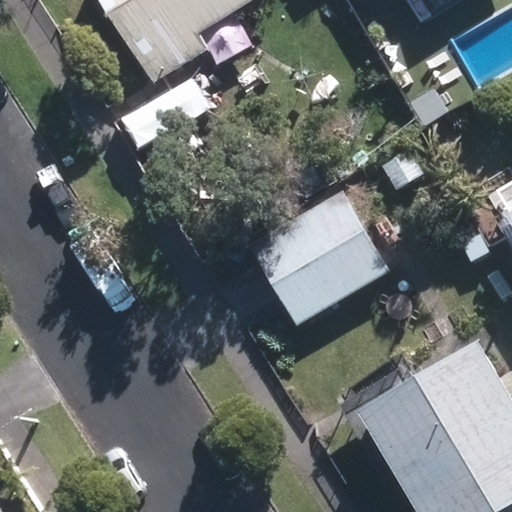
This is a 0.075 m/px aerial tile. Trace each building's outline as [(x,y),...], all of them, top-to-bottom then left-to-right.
[(243,0),(135,0),(160,45),(243,0)] [(332,0),(306,0),(276,23),(301,56),(348,20),(332,0)] [(357,0),(369,19),(400,0),(357,0)] [(294,322),(384,269),(339,191),(248,244),(294,322)] [(511,209),(501,216),(511,235),(511,209)] [(356,412),(413,511),(511,511),(511,405),(475,341),(356,412)]
